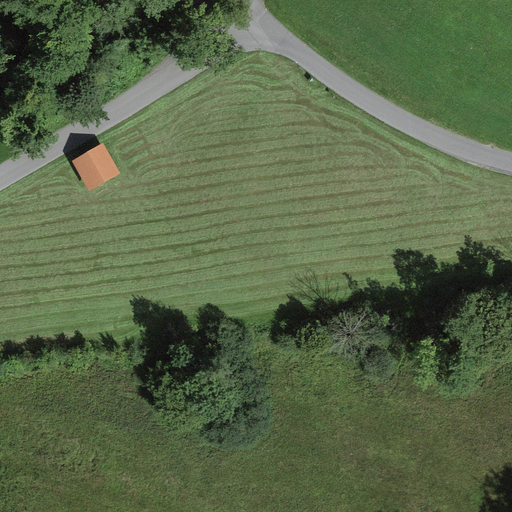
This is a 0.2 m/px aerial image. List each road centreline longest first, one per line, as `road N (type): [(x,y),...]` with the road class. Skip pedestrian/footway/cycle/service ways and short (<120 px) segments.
road 1 (unclassified): [(256,12),(0,172)]
road 2 (unclassified): [(256,12),(398,116),(511,156)]
